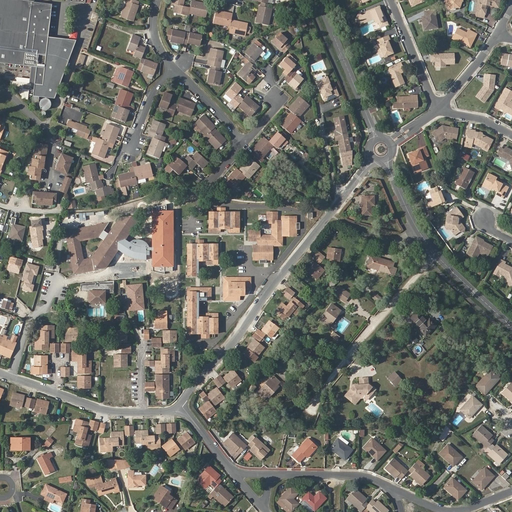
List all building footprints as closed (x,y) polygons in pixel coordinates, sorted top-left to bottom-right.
[(0,0),(0,62),(37,67),(33,96),(32,102),(37,108),(39,96),(54,99),(75,40),(48,37),(51,4),(34,2),(33,0),(0,0)] [(138,5),(139,1),(136,0),(129,0),(129,2),(126,0),(121,17),(134,21),(137,13),(135,12),(136,9),(138,9),(139,5),(138,5)] [(173,13),(188,16),(189,14),(190,7),(184,6),(184,0),(171,0),(171,4),(175,5),(173,13)] [(205,17),(208,4),(192,0),(190,7),(189,14),(205,17)] [(445,0),(444,4),(445,4),(448,9),(454,11),(460,9),(458,8),(458,4),(463,3),(462,0),(445,0)] [(499,7),(500,0),(481,0),(481,4),(478,3),(476,12),(486,14),(487,10),(485,10),(485,7),(484,7),(485,4),(499,7)] [(270,4),(268,4),(260,2),(260,6),(258,6),(255,23),(269,25),(272,9),(269,8),(270,4)] [(365,17),(359,15),(357,16),(356,20),(357,22),(362,24),(367,22),(369,16),(372,16),(373,19),(374,19),(376,22),(379,23),(381,28),(388,25),(383,14),(381,14),(380,12),(380,10),(379,8),(367,13),(365,17)] [(216,10),(213,24),(229,27),(231,20),(232,13),(216,10)] [(424,31),(437,28),(433,10),(426,12),(427,16),(425,17),(421,17),(424,31)] [(245,36),(248,23),(231,20),(229,27),(228,33),(245,36)] [(187,45),(187,43),(188,42),(189,36),(185,35),(186,32),(169,29),(168,36),(170,36),(169,40),(170,40),(170,42),(175,43),(175,41),(179,42),(179,44),(183,45),(183,44),(187,45)] [(469,30),(467,34),(458,29),(453,40),(460,44),(461,42),(464,43),(466,45),(471,43),(474,38),(476,39),(477,35),(469,30)] [(77,38),(78,31),(71,30),(70,37),(77,38)] [(280,32),(271,42),(281,51),(282,51),(284,53),(291,46),(288,43),(290,41),(280,32)] [(200,43),(202,35),(189,33),(189,36),(188,42),(191,43),(191,44),(195,45),(196,43),(200,43)] [(141,58),(145,47),(138,45),(141,37),(133,34),(128,49),(135,52),(134,56),(141,58)] [(390,40),(389,35),(377,40),(379,45),(382,53),(383,57),(393,53),(389,41),(390,40)] [(466,45),(471,49),(476,39),(474,38),(471,43),(466,45)] [(245,53),(246,54),(244,56),(249,61),(250,63),(252,64),(254,61),(255,62),(263,51),(254,43),(245,53)] [(210,48),(207,65),(211,66),(220,68),(224,51),(210,48)] [(87,55),(81,53),(78,62),(84,63),(87,55)] [(286,56),(279,65),(288,73),(291,70),(293,67),(295,66),(296,65),(291,60),(293,57),(289,54),(287,56),(286,56)] [(454,64),(453,54),(445,54),(445,64),(454,64)] [(511,66),(511,56),(503,54),(501,65),(511,66)] [(435,67),(439,67),(440,55),(431,55),(431,60),(435,60),(435,62),(435,67)] [(246,64),(249,61),(244,56),(243,56),(240,59),(246,64)] [(141,71),(154,75),(158,63),(153,62),(153,64),(149,63),(150,60),(145,59),(141,58),(138,67),(142,68),(141,71)] [(257,69),(252,64),(250,63),(248,66),(246,64),(237,74),(246,82),(247,81),(250,84),(254,79),(250,75),(251,74),(253,75),(255,72),(257,69)] [(404,71),(401,63),(388,68),(396,86),(405,83),(401,73),(404,71)] [(115,83),(128,87),(134,71),(121,66),(115,83)] [(219,71),(220,68),(211,66),(210,69),(207,83),(219,85),(222,72),(219,71)] [(295,71),(294,72),(291,70),(288,73),(284,78),(286,81),(296,90),(305,81),(295,71)] [(492,91),(493,76),(483,75),(483,80),(484,80),(484,85),(482,87),(475,97),(483,102),(492,91)] [(322,78),(323,79),(317,81),(325,101),(338,94),(335,88),(332,89),(331,89),(330,86),(331,86),(327,77),(325,78),(325,77),(322,78)] [(231,100),(229,102),(235,108),(238,105),(243,99),(237,93),(242,88),(236,82),(225,94),(231,100)] [(121,88),(115,105),(119,106),(128,109),(131,101),(129,100),(130,98),(132,98),(134,94),(121,88)] [(511,103),(509,102),(511,96),(511,92),(505,88),(494,107),(498,110),(499,108),(502,110),(503,109),(506,110),(506,112),(511,115),(511,114),(511,103)] [(173,116),(175,110),(177,105),(170,102),(172,95),(164,92),(159,107),(166,110),(165,113),(173,116)] [(410,95),(410,96),(396,97),(397,109),(418,108),(418,95),(410,95)] [(250,117),(259,107),(246,96),(243,99),(238,105),(250,117)] [(294,102),(288,109),(291,112),(298,118),(309,105),(299,96),(296,100),(297,101),(295,103),(294,102)] [(191,116),(196,103),(180,97),(177,105),(175,110),(191,116)] [(49,109),(50,108),(51,107),(51,105),(51,104),(51,102),(50,101),(49,100),(49,99),(48,99),(47,98),(45,98),(44,98),(42,99),(41,100),(40,101),(39,102),(39,103),(39,104),(39,105),(40,107),(41,108),(42,109),(43,110),(44,110),(45,110),(46,110),(47,110),(49,109)] [(125,117),(127,118),(129,114),(126,113),(128,109),(119,106),(117,113),(113,112),(111,117),(123,121),(125,117)] [(280,125),(291,134),(302,121),(298,118),(291,112),(285,119),(287,120),(285,122),(284,121),(280,125)] [(204,114),(194,124),(206,136),(214,128),(216,126),(204,114)] [(334,118),(336,131),(334,132),(336,141),(339,141),(342,153),(352,150),(343,116),(334,118)] [(152,128),(150,127),(147,135),(149,136),(153,137),(164,142),(165,142),(167,137),(162,135),(166,125),(153,120),(151,125),(153,125),(152,128)] [(67,127),(77,130),(79,124),(70,121),(67,127)] [(120,128),(108,124),(102,139),(114,144),(115,144),(118,135),(116,135),(117,132),(119,132),(120,128)] [(451,130),(451,129),(440,127),(431,132),(436,140),(439,140),(443,138),(454,140),(455,131),(451,130)] [(214,128),(206,136),(205,138),(217,150),(226,140),(214,128)] [(473,131),(466,130),(464,139),(467,140),(467,143),(470,143),(473,144),(475,144),(486,149),(490,140),(480,135),(480,134),(478,133),(477,133),(475,133),(475,134),(474,133),(474,132),(473,132),(473,131)] [(284,146),(288,142),(278,133),(275,137),(274,135),(271,138),(273,140),(271,143),(274,146),(277,149),(282,144),(284,146)] [(165,142),(164,142),(153,137),(149,146),(151,147),(150,149),(148,149),(147,153),(159,158),(166,142),(165,142)] [(264,159),(263,158),(274,146),(271,143),(268,141),(264,137),(258,143),(260,144),(257,147),(256,145),(253,149),(254,151),(251,154),(261,163),(264,159)] [(109,146),(112,147),(114,144),(102,139),(97,138),(92,154),(104,159),(106,154),(104,153),(105,151),(107,151),(109,146)] [(47,149),(47,145),(38,144),(38,147),(36,147),(35,155),(36,155),(35,159),(33,159),(32,167),(30,166),(29,175),(31,175),(30,179),(40,180),(40,176),(41,176),(41,174),(40,174),(41,168),(43,169),(44,163),(45,163),(45,160),(44,160),(45,157),(46,157),(46,151),(47,151),(48,149),(47,149)] [(422,157),(425,156),(428,155),(425,148),(424,146),(417,148),(418,150),(407,154),(410,162),(412,161),(416,171),(424,168),(420,158),(422,157)] [(503,148),(500,147),(497,152),(509,159),(511,168),(511,167),(511,149),(505,146),(503,148)] [(352,150),(342,153),(341,153),(343,164),(352,162),(352,150)] [(191,158),(188,155),(182,162),(187,166),(191,170),(197,164),(203,169),(208,162),(197,152),(191,158)] [(58,167),(57,166),(56,169),(67,173),(73,158),(62,154),(61,156),(59,161),(58,167)] [(187,166),(182,162),(176,156),(165,169),(170,173),(173,170),(178,175),(187,166)] [(246,165),(244,164),(239,170),(246,176),(249,179),(260,166),(250,157),(246,161),(248,163),(246,165)] [(83,166),(86,183),(89,182),(99,180),(95,163),(83,166)] [(143,167),(142,165),(133,167),(134,171),(136,181),(153,176),(150,163),(145,164),(146,166),(143,167)] [(466,189),(474,172),(463,166),(460,172),(461,172),(460,175),(459,175),(454,183),(466,189)] [(246,176),(239,170),(236,168),(227,178),(228,178),(225,181),(234,189),(246,176)] [(137,184),(136,181),(134,171),(130,172),(125,173),(126,174),(123,175),(123,173),(118,175),(121,188),(137,184)] [(493,174),(491,178),(487,176),(483,184),(491,188),(497,191),(496,194),(503,197),(508,186),(496,180),(498,177),(493,174)] [(69,188),(69,187),(72,179),(66,176),(60,191),(67,193),(69,188)] [(101,180),(99,180),(89,182),(91,190),(95,190),(97,197),(112,194),(110,185),(104,187),(103,187),(102,183),(101,180)] [(438,190),(437,187),(433,188),(430,189),(429,190),(430,192),(431,194),(430,194),(431,196),(433,201),(431,202),(430,202),(431,205),(432,206),(434,205),(444,200),(440,190),(438,190)] [(37,192),(33,192),(32,203),(52,205),(53,203),(56,203),(57,194),(53,194),(53,193),(51,193),(40,193),(40,192),(37,192)] [(370,210),(370,207),(372,207),(375,207),(375,197),(362,197),(362,217),(372,217),(372,210),(370,210)] [(458,219),(461,217),(456,207),(446,213),(447,215),(445,216),(443,226),(444,228),(449,229),(452,234),(456,231),(461,232),(462,228),(460,224),(458,225),(456,221),(456,218),(458,219)] [(221,212),(217,212),(210,212),(210,215),(209,215),(209,220),(210,220),(210,224),(209,224),(209,229),(210,229),(210,232),(219,232),(219,227),(228,227),(228,232),(239,232),(239,217),(233,217),(233,212),(224,212),(224,208),(221,208),(221,212)] [(269,212),(269,213),(267,213),(267,223),(272,223),(272,235),(259,235),(259,230),(249,230),(249,241),(257,241),(258,245),(254,245),(254,248),(253,248),(253,252),(254,252),(254,257),(253,257),(253,260),(260,260),(260,263),(266,263),(266,260),(272,260),(272,257),(271,257),(271,252),(272,252),(272,247),(271,247),(271,245),(282,245),(281,235),(284,235),(284,236),(289,235),(294,235),(296,235),(296,229),(300,229),(300,223),(296,222),(296,216),(293,216),(293,217),(289,217),(289,216),(284,216),(284,217),(281,217),(281,221),(277,221),(277,213),(274,213),(274,212),(269,212)] [(15,218),(11,217),(10,223),(12,224),(9,238),(22,241),(25,227),(14,224),(15,218)] [(103,241),(89,261),(84,262),(83,261),(82,255),(79,242),(79,241),(98,238),(101,234),(107,224),(65,231),(69,253),(70,260),(71,260),(71,261),(71,266),(72,266),(73,274),(103,269),(116,251),(117,246),(119,244),(120,242),(122,241),(136,222),(130,218),(128,218),(126,220),(124,219),(117,220),(116,222),(105,237),(106,238),(104,242),(103,241)] [(41,240),(41,238),(43,237),(42,230),(43,230),(42,226),(41,226),(40,220),(31,222),(32,227),(29,228),(32,248),(43,247),(41,240)] [(103,269),(105,268),(137,223),(136,222),(122,241),(120,242),(119,244),(117,246),(116,251),(103,269)] [(483,239),(477,236),(468,253),(477,257),(479,252),(480,250),(483,251),(485,251),(489,253),(493,245),(485,241),(484,241),(483,239)] [(199,244),(196,244),(188,244),(188,247),(187,247),(187,252),(188,252),(188,256),(187,256),(187,261),(188,261),(188,264),(198,264),(198,259),(206,259),(207,264),(217,264),(217,249),(212,249),(211,245),(199,244)] [(340,261),(342,249),(334,248),(334,250),(330,250),(329,253),(331,253),(331,256),(329,255),(329,259),(340,261)] [(322,260),(325,257),(318,251),(316,255),(322,260)] [(320,263),(322,260),(316,255),(313,258),(320,263)] [(392,267),(394,262),(370,255),(367,266),(390,273),(392,267)] [(11,258),(7,270),(10,271),(15,272),(18,273),(21,260),(11,258)] [(506,262),(502,259),(496,270),(500,272),(504,274),(505,273),(507,280),(509,280),(511,285),(511,284),(511,266),(505,263),(506,262)] [(317,279),(324,270),(319,265),(318,267),(314,264),(312,267),(313,268),(312,269),(310,268),(308,271),(317,279)] [(224,278),(224,300),(239,300),(239,295),(239,282),(239,278),(224,278)] [(114,290),(112,290),(112,281),(98,282),(98,285),(95,285),(95,282),(81,282),(80,283),(80,290),(91,291),(91,292),(90,293),(90,294),(90,295),(91,296),(89,302),(95,303),(95,301),(98,301),(98,303),(101,303),(102,295),(104,295),(105,293),(105,289),(106,289),(106,291),(114,291),(114,290)] [(22,285),(16,284),(13,294),(19,295),(22,285)] [(142,285),(129,285),(129,295),(128,295),(129,310),(143,310),(142,285)] [(292,296),(295,293),(288,287),(285,291),(292,296)] [(347,298),(350,294),(343,289),(340,292),(347,298)] [(283,293),(290,299),(292,296),(285,291),(283,293)] [(382,299),(373,291),(370,295),(378,303),(382,299)] [(345,302),(347,298),(340,292),(337,296),(345,302)] [(297,300),(294,298),(287,307),(292,311),(296,315),(300,309),(299,308),(302,304),(300,302),(298,303),(296,301),(297,300)] [(3,300),(1,308),(8,310),(11,302),(3,300)] [(279,316),(284,320),(292,311),(287,307),(285,306),(283,304),(280,307),(281,308),(280,309),(279,308),(277,311),(280,314),(279,316)] [(340,311),(332,304),(320,320),(323,322),(327,318),(330,321),(335,314),(336,316),(340,311)] [(419,329),(426,335),(436,325),(432,321),(429,324),(427,321),(417,311),(410,318),(413,321),(416,319),(422,325),(420,328),(419,329)] [(198,318),(198,313),(187,313),(187,328),(193,328),(193,333),(201,333),(201,337),(206,337),(206,333),(208,333),(216,333),(216,331),(217,331),(217,326),(216,326),(216,322),(217,322),(218,316),(217,316),(217,314),(207,314),(207,318),(198,318)] [(162,328),(167,328),(166,316),(154,316),(154,323),(156,323),(156,328),(160,328),(160,326),(162,326),(162,328)] [(323,322),(329,326),(332,322),(330,321),(327,318),(323,322)] [(413,321),(420,328),(422,325),(416,319),(413,321)] [(267,327),(266,326),(262,330),(272,338),(281,327),(277,323),(275,326),(270,321),(267,324),(269,325),(267,327)] [(53,334),(51,334),(51,332),(53,332),(53,328),(49,328),(49,326),(41,326),(41,337),(47,338),(53,338),(53,334)] [(70,340),(77,341),(77,329),(65,329),(65,333),(67,333),(67,335),(65,335),(65,338),(70,339),(70,340)] [(262,338),(265,335),(258,330),(256,332),(262,338)] [(120,331),(113,331),(113,342),(125,342),(125,333),(120,333),(120,331)] [(168,343),(175,343),(175,331),(163,331),(163,335),(165,335),(165,337),(163,338),(163,341),(168,341),(168,343)] [(260,341),(262,338),(256,332),(253,336),(260,341)] [(340,337),(333,332),(330,336),(337,341),(340,337)] [(43,350),(47,350),(47,338),(41,337),(41,338),(36,338),(35,345),(38,345),(38,350),(41,350),(41,348),(43,348),(43,350)] [(3,350),(2,352),(10,355),(15,343),(1,338),(0,340),(0,351),(1,349),(3,350)] [(151,346),(160,346),(160,338),(151,339),(151,346)] [(257,356),(264,347),(259,343),(257,344),(254,341),(251,344),(252,346),(251,347),(250,346),(247,349),(248,349),(244,354),(254,362),(258,357),(257,356)] [(165,349),(161,349),(161,361),(167,361),(173,361),(173,354),(171,354),(171,349),(167,349),(167,351),(165,351),(165,349)] [(80,362),(86,362),(86,350),(79,350),(79,352),(74,352),(74,355),(76,356),(76,358),(74,358),(74,362),(80,362)] [(291,360),(282,352),(277,356),(286,365),(291,360)] [(121,356),(121,354),(114,354),(114,366),(126,366),(126,362),(124,362),(124,360),(126,360),(126,356),(121,356)] [(44,363),(44,361),(46,361),(46,357),(34,356),(34,368),(31,368),(31,374),(50,375),(50,370),(46,370),(46,363),(44,363)] [(267,364),(269,365),(276,356),(275,356),(267,364)] [(272,365),(273,366),(280,360),(276,356),(269,365),(270,366),(272,365)] [(271,369),(273,370),(282,362),(280,360),(273,366),(271,369)] [(167,361),(161,361),(155,361),(156,366),(157,365),(157,368),(156,368),(156,371),(161,371),(161,373),(167,373),(167,361)] [(89,369),(92,369),(92,362),(86,362),(80,362),(80,374),(84,374),(84,372),(86,372),(86,374),(89,374),(89,369)] [(499,375),(492,368),(490,370),(497,377),(499,375)] [(256,377),(257,379),(264,371),(263,370),(256,377)] [(490,370),(476,386),(485,394),(494,385),(492,383),(497,377),(490,370)] [(230,376),(229,375),(227,377),(230,381),(228,382),(232,387),(241,380),(234,371),(231,373),(232,374),(230,376)] [(394,373),(388,379),(393,385),(400,379),(394,373)] [(168,386),(167,375),(161,375),(161,377),(156,377),(156,381),(157,381),(157,383),(156,383),(156,386),(168,386)] [(280,382),(273,375),(272,376),(265,384),(260,389),(267,396),(277,385),(280,382)] [(261,380),(265,384),(272,376),(270,375),(267,378),(265,376),(261,380)] [(85,389),(91,389),(92,376),(80,376),(80,380),(81,380),(81,382),(80,382),(80,388),(85,389)] [(222,385),(225,382),(220,376),(217,378),(222,385)] [(368,397),(375,389),(368,383),(367,377),(359,378),(360,384),(354,385),(345,395),(353,402),(359,395),(364,394),(368,397)] [(214,380),(219,387),(222,385),(217,378),(214,380)] [(511,384),(510,383),(502,392),(511,401),(511,384)] [(267,396),(269,397),(279,386),(277,385),(267,396)] [(161,398),(168,398),(168,386),(156,386),(156,391),(157,391),(157,393),(156,393),(156,397),(161,397),(161,398)] [(212,394),(211,393),(208,395),(215,405),(224,398),(220,392),(219,393),(216,389),(213,391),(214,393),(212,394)] [(205,402),(209,399),(203,391),(199,394),(205,402)] [(10,404),(21,407),(23,401),(21,400),(22,396),(19,395),(18,397),(16,396),(17,394),(13,393),(10,404)] [(364,394),(359,395),(353,402),(355,404),(360,398),(363,397),(366,400),(368,397),(364,394)] [(473,396),(460,410),(469,418),(482,405),(473,396)] [(34,411),(42,412),(46,414),(46,412),(49,402),(45,401),(44,403),(42,402),(42,401),(40,400),(38,404),(36,404),(34,411)] [(207,419),(216,411),(209,402),(206,405),(207,406),(205,407),(204,406),(201,408),(204,412),(202,413),(207,419)] [(85,434),(86,429),(88,423),(84,422),(84,423),(81,423),(82,421),(79,420),(77,425),(76,424),(74,431),(79,432),(85,434)] [(481,425),(472,434),(484,445),(487,448),(491,444),(493,441),(490,438),(492,436),(481,425)] [(438,435),(443,440),(453,432),(448,426),(438,435)] [(148,448),(147,437),(147,431),(143,432),(144,433),(141,433),(141,432),(138,432),(138,436),(136,437),(137,447),(138,449),(141,448),(142,447),(142,444),(146,443),(146,448),(148,448)] [(89,441),(87,441),(88,439),(89,439),(90,435),(85,434),(79,432),(75,443),(82,445),(83,443),(88,445),(89,441)] [(112,445),(123,445),(123,437),(121,438),(121,432),(117,432),(117,434),(115,434),(115,432),(111,433),(111,439),(112,445)] [(238,450),(241,453),(248,446),(233,433),(224,442),(236,452),(238,450)] [(179,440),(186,450),(195,442),(191,437),(189,438),(186,434),(184,436),(185,438),(183,439),(182,438),(179,440)] [(53,441),(54,440),(50,436),(44,443),(48,447),(50,445),(47,442),(50,439),(53,441)] [(160,443),(158,443),(158,441),(160,441),(160,437),(147,437),(148,448),(155,448),(155,446),(160,446),(160,443)] [(262,459),(270,450),(256,437),(249,444),(253,447),(251,449),(262,459)] [(29,450),(29,438),(10,438),(10,444),(13,444),(13,447),(24,447),(24,450),(29,450)] [(307,458),(317,447),(308,438),(291,456),(298,463),(302,459),(298,456),(301,453),(305,456),(307,458)] [(112,450),(112,445),(111,439),(100,439),(100,443),(102,443),(102,445),(100,445),(100,449),(105,449),(105,451),(112,450)] [(352,450),(338,439),(330,448),(345,459),(352,450)] [(372,439),(363,447),(376,460),(385,452),(372,439)] [(170,456),(179,449),(175,443),(173,445),(171,441),(168,443),(169,445),(167,446),(166,444),(163,447),(170,456)] [(403,444),(399,442),(394,448),(397,451),(403,444)] [(496,445),(494,447),(491,444),(487,448),(484,451),(499,464),(507,455),(496,445)] [(462,457),(448,445),(440,454),(453,466),(462,457)] [(43,455),(41,456),(37,458),(45,475),(54,471),(48,459),(52,457),(50,452),(43,455)] [(398,476),(402,479),(408,472),(393,458),(385,468),(396,478),(398,476)] [(110,469),(117,468),(115,460),(113,460),(107,460),(110,469)] [(118,470),(125,467),(123,460),(115,460),(117,468),(118,470)] [(421,486),(430,476),(415,463),(409,470),(412,473),(410,475),(421,486)] [(208,465),(200,475),(215,488),(217,486),(221,481),(218,478),(220,476),(208,465)] [(481,489),(494,476),(485,467),(472,481),(481,489)] [(137,485),(145,485),(145,475),(141,475),(134,475),(134,470),(128,470),(128,487),(137,487),(137,485)] [(102,483),(100,476),(86,480),(88,485),(91,488),(96,487),(98,493),(105,491),(106,493),(113,491),(114,493),(119,492),(115,478),(110,479),(111,481),(102,483)] [(467,491),(453,479),(445,488),(459,500),(467,491)] [(62,503),(66,494),(46,485),(42,493),(46,496),(45,500),(53,503),(55,500),(62,503)] [(170,501),(172,498),(168,495),(169,493),(161,486),(152,499),(157,502),(159,500),(167,506),(166,507),(170,510),(174,504),(170,501)] [(222,486),(220,488),(217,486),(215,488),(211,493),(213,495),(225,506),(234,496),(222,486)] [(279,498),(284,503),(282,505),(289,511),(298,503),(292,498),(297,492),(290,486),(279,498)] [(347,498),(352,503),(361,511),(366,506),(368,504),(365,501),(367,499),(355,489),(347,498)] [(314,497),(308,492),(302,498),(315,510),(326,498),(319,492),(314,497)] [(89,504),(90,501),(83,499),(82,503),(84,503),(83,508),(85,508),(83,511),(94,511),(96,505),(89,504)] [(377,500),(375,503),(372,500),(368,504),(366,506),(371,511),(387,511),(389,511),(377,500)]
